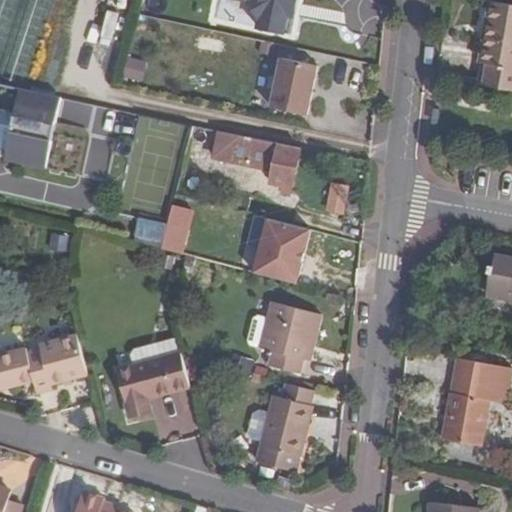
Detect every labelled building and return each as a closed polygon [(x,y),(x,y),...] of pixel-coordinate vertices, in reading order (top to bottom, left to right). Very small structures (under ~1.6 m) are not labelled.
[(49,0),(24,0),(0,76),(23,82),(49,0)] [(0,0),(0,55),(17,0),(0,0)] [(287,15),(294,16),(297,0),(244,0),(249,1),(260,19),(258,28),(283,33),(287,15)] [(511,68),(511,6),(487,2),(473,85),(509,92),(511,79),(503,78),(504,67),(511,68)] [(290,35),(294,16),(287,15),(283,33),(290,35)] [(130,56),(126,76),(145,80),(149,61),(130,56)] [(271,106),(307,114),(318,66),(282,57),(271,106)] [(511,92),(511,68),(504,67),(503,78),(511,79),(509,92),(511,92)] [(0,149),(23,155),(21,163),(43,168),(59,99),(17,89),(12,113),(0,110),(0,149)] [(292,189),(299,147),(220,131),(214,157),(271,171),(268,184),(282,186),(280,194),(288,196),(289,188),(292,189)] [(23,155),(0,149),(0,155),(3,156),(2,159),(21,163),(23,155)] [(330,212),(351,213),(353,183),(332,181),(330,212)] [(143,215),(138,235),(165,242),(170,222),(143,215)] [(304,285),(322,231),(273,215),(255,269),(304,285)] [(511,256),(493,253),(486,291),(511,296),(511,256)] [(296,373),(307,334),(313,336),(319,313),(270,301),(266,318),(256,315),(251,319),(246,341),(248,345),(270,351),(267,366),(296,373)] [(10,380),(12,386),(34,381),(38,394),(53,389),(52,384),(88,374),(77,333),(40,344),(41,348),(28,352),(26,347),(0,354),(0,381),(1,382),(10,380)] [(306,359),(313,336),(307,334),(300,358),(306,359)] [(132,369),(178,357),(173,339),(165,341),(166,344),(134,352),(130,359),(132,369)] [(126,414),(149,408),(147,398),(188,387),(180,356),(178,357),(132,369),(115,373),(126,414)] [(0,389),(12,386),(10,380),(1,382),(0,381),(0,389)] [(302,434),(311,407),(309,406),(314,390),(287,383),(282,399),(275,398),(261,446),(293,456),(297,443),(304,445),(306,437),(302,434)] [(487,400),(450,393),(442,439),(478,445),(487,400)] [(302,434),(306,437),(315,408),(311,407),(302,434)] [(151,413),(149,408),(126,414),(127,419),(151,413)] [(297,443),(293,456),(300,458),(304,445),(297,443)] [(0,511),(4,511),(8,501),(11,492),(0,489),(0,511)] [(105,507),(106,503),(107,500),(84,492),(77,511),(118,511),(105,507)] [(8,501),(4,511),(20,511),(22,505),(8,501)] [(476,511),(477,508),(429,502),(427,511),(476,511)] [(105,507),(118,511),(120,507),(106,503),(105,507)]
